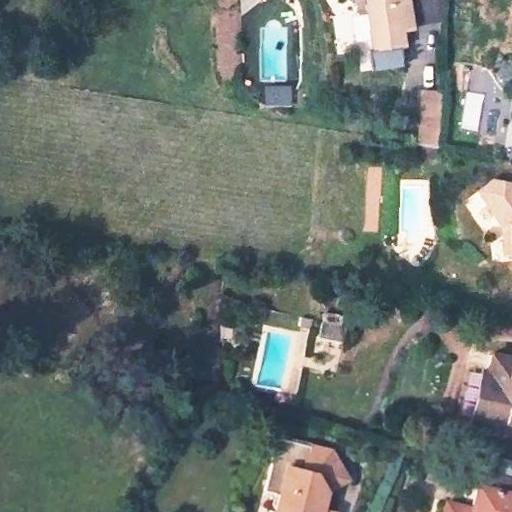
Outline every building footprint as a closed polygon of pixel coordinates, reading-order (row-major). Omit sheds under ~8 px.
[(361,0),(369,59),(402,55),(401,41),(411,39),(408,6),(398,8),(397,0),(361,0)] [(289,104),(288,85),(260,86),(261,106),(289,104)] [(417,89),(415,147),(436,148),(438,90),(417,89)] [(511,187),(493,184),(481,193),(503,226),(510,225),(511,248),(511,187)] [(511,358),(508,358),(493,439),(511,443),(511,358)] [(303,471),(269,462),(262,490),(277,494),(272,511),(323,511),(320,511),(324,494),(314,473),(320,448),(309,446),(303,471)] [(349,480),(333,452),(320,448),(314,473),(324,494),(349,480)] [(424,476),(431,478),(436,462),(429,459),(424,476)] [(431,478),(438,480),(442,464),(436,462),(431,478)] [(484,487),(478,486),(473,506),(450,501),(448,511),(511,511),(511,476),(487,469),(484,487)]
